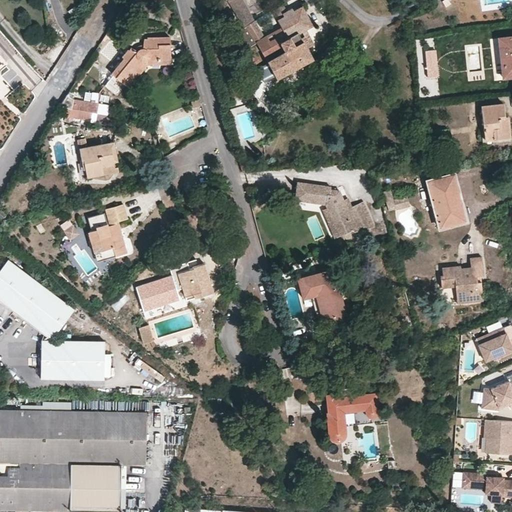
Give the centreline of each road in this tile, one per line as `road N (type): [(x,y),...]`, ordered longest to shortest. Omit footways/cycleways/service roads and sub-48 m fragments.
road 1 (residential): [(249,233),(184,0)]
road 2 (residential): [(89,31),(0,174)]
road 3 (residential): [(268,360),(246,364),(227,342),(249,233)]
road 4 (residential): [(268,360),(282,349),(249,233)]
